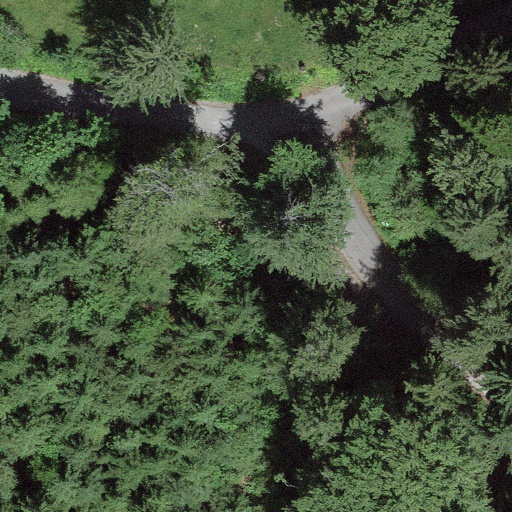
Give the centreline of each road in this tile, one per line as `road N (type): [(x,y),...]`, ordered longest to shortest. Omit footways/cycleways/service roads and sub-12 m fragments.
road 1 (track): [(0,91),(205,121),(255,119),(358,90),(511,16)]
road 2 (track): [(302,109),(326,179),(394,293),(444,352),(511,411)]
